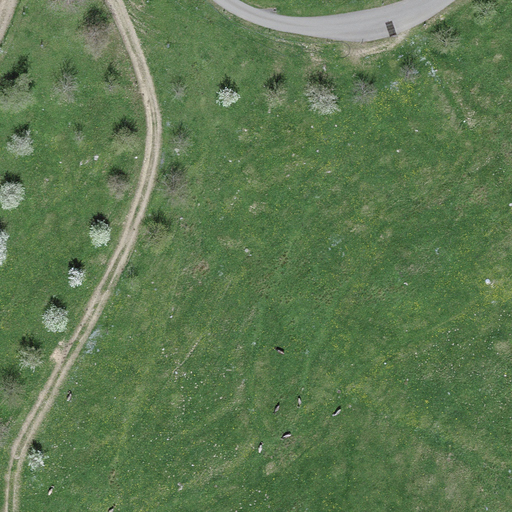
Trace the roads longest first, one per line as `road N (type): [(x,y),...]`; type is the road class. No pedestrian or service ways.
road 1 (track): [(113,0),(152,103),(150,169),(107,282),(19,448),(10,511)]
road 2 (track): [(436,0),(388,20),(314,27),(223,0)]
